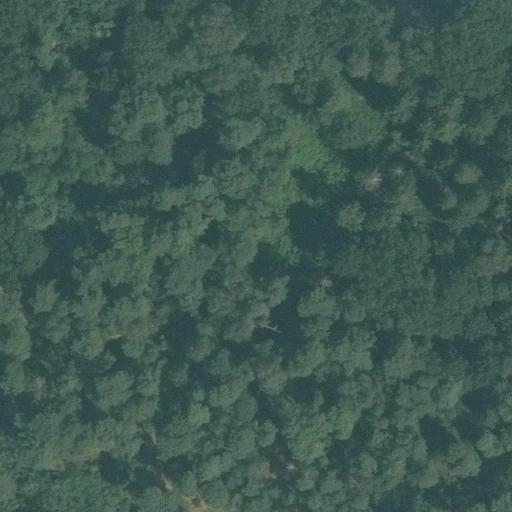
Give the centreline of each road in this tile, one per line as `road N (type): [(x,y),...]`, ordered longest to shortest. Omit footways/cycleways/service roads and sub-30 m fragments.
road 1 (track): [(511,348),(355,296),(303,296),(117,344),(72,336),(41,317),(0,248)]
road 2 (unclassified): [(511,41),(295,0)]
